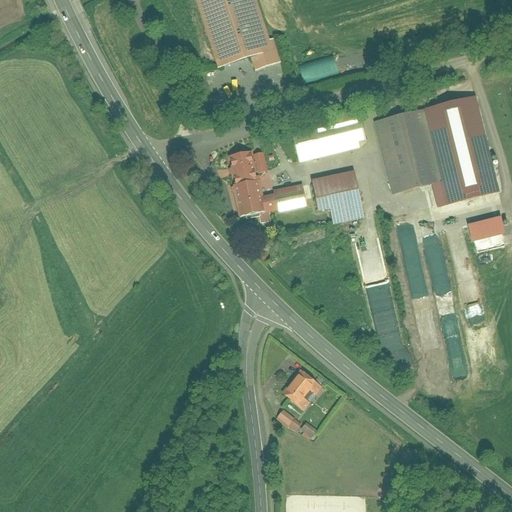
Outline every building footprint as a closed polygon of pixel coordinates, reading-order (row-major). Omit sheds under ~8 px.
[(193,0),(217,73),(274,55),(256,0),(193,0)] [(198,98),(188,102),(194,114),(203,111),(198,98)] [(378,113),(396,194),(433,186),(415,105),(378,113)] [(352,122),(295,138),(301,162),(359,146),(352,122)] [(268,186),(259,146),(219,155),(226,188),(231,187),(239,220),(304,206),(301,190),(263,198),(260,188),(268,186)] [(356,185),(320,194),(328,226),(364,217),(356,185)] [(325,387),(307,372),(289,394),(307,409),(314,401),(307,395),(313,388),(319,393),(325,387)] [(303,423),(284,411),(277,421),(296,433),(303,423)]
